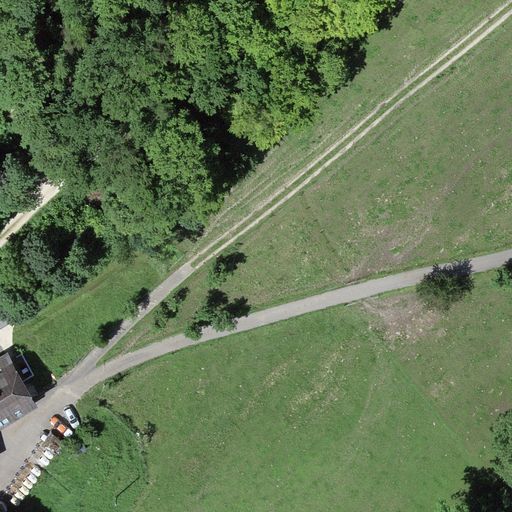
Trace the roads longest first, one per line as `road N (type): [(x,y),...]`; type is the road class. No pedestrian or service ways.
road 1 (track): [(67,385),(123,327),(511,10)]
road 2 (track): [(0,234),(146,111),(243,0)]
